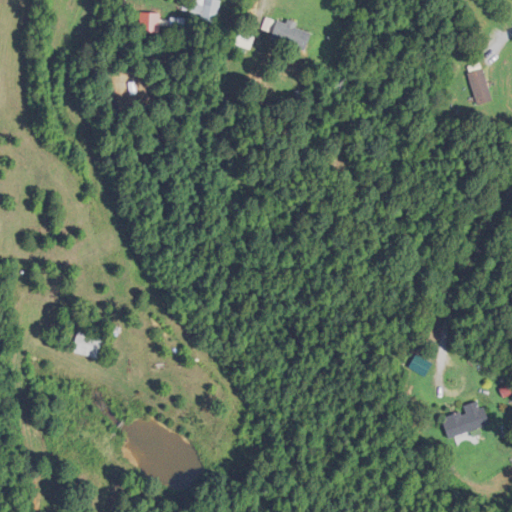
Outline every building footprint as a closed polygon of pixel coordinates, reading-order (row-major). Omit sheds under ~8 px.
[(202,14),(200,21),(217,24),(222,0),(220,0),(191,0),(189,11),(202,14)] [(311,29),(276,21),(272,40),(307,47),(311,29)] [(478,104),(492,101),(484,69),(469,73),(478,104)] [(73,353),(99,359),(103,338),(77,333),(73,353)] [(481,400),(464,405),(466,411),(443,417),(449,438),(489,427),(481,400)]
